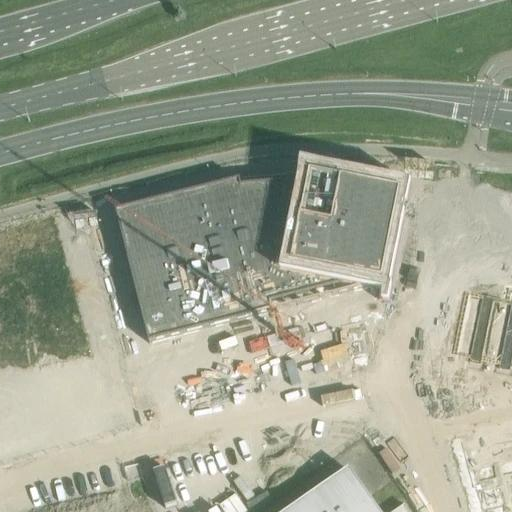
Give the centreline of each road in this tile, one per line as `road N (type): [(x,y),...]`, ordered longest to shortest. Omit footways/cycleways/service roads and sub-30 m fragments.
road 1 (primary): [(0,110),(429,0)]
road 2 (primary): [(118,0),(0,32)]
